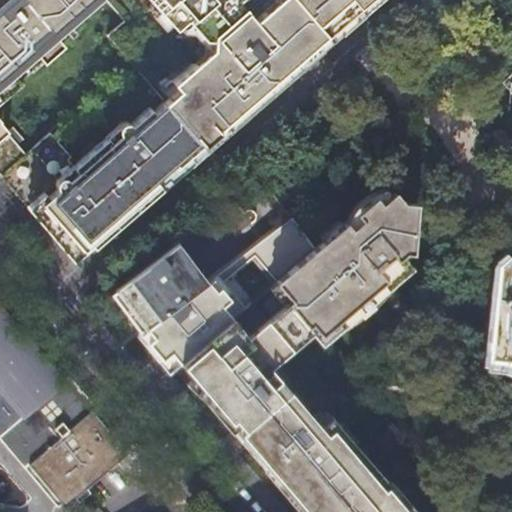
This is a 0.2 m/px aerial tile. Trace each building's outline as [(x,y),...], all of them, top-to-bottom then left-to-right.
[(0,0),(0,138),(7,132),(3,126),(4,123),(0,119),(0,95),(1,95),(0,94),(0,81),(13,70),(23,61),(35,50),(42,44),(49,53),(62,42),(54,33),(62,26),(67,21),(76,13),(72,8),(81,0),(0,0)] [(201,143),(328,32),(296,0),(274,0),(255,18),(238,0),(105,0),(120,16),(123,19),(106,34),(129,61),(201,143)] [(343,18),(358,4),(353,0),(296,0),(328,32),(343,18)] [(76,30),(67,21),(62,26),(70,35),(76,30)] [(43,59),(49,53),(42,44),(35,50),(43,59)] [(30,69),(43,59),(35,50),(23,61),(30,69)] [(178,163),(201,143),(129,61),(26,151),(8,131),(7,132),(0,138),(0,175),(64,250),(68,247),(74,253),(110,220),(114,224),(159,182),(156,178),(175,161),(178,163)] [(0,81),(7,89),(20,78),(13,70),(0,81)] [(373,197),(314,247),(305,255),(274,281),(251,301),(289,346),(314,325),(320,332),(404,259),(401,255),(403,253),(412,254),(416,201),(402,200),(391,187),(376,200),(373,197)] [(144,329),(142,330),(152,344),(150,346),(158,357),(167,350),(178,363),(244,307),(223,280),(254,255),(274,281),(305,255),(314,247),(291,216),(207,281),(144,329)] [(207,281),(177,240),(114,289),(144,329),(207,281)] [(511,262),(506,255),(497,263),(488,355),(505,357),(511,365),(511,262)] [(289,346),(251,301),(244,307),(178,363),(189,377),(182,383),(301,511),(417,511),(389,480),(380,488),(341,444),(333,420),(329,415),(318,424),(312,418),(267,365),(289,346)] [(0,436),(62,383),(51,370),(53,367),(0,303),(0,436)] [(59,506),(64,503),(66,505),(90,484),(129,452),(114,435),(119,432),(71,375),(62,383),(0,436),(59,506)] [(318,424),(329,415),(323,409),(312,418),(318,424)]
